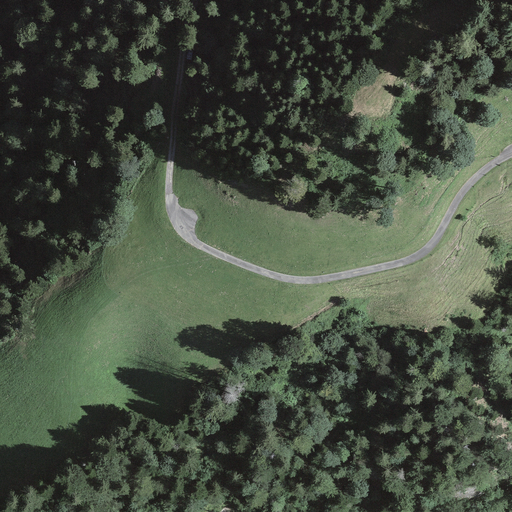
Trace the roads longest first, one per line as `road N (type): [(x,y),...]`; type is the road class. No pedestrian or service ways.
road 1 (track): [(511,151),(469,184),(422,252),(335,277),(266,273),(194,242),(176,220)]
road 2 (track): [(197,0),(178,81),(169,180),(176,220)]
